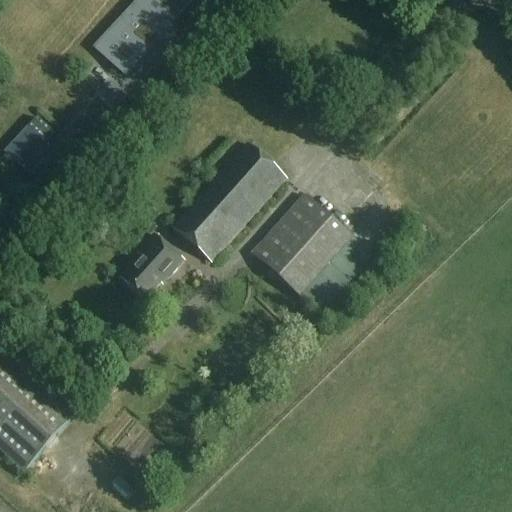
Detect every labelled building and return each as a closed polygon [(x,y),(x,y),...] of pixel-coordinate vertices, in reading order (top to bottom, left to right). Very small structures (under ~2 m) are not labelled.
[(126,80),(200,0),(141,0),(95,51),(126,80)] [(88,92),(105,73),(94,63),(78,82),(88,92)] [(209,263),(285,178),(246,143),(170,227),(209,263)] [(5,186),(0,191),(0,203),(4,208),(16,196),(5,186)] [(349,192),(352,204),(343,205),(348,234),(373,229),(374,232),(387,230),(380,187),(349,192)] [(323,319),(376,260),(307,198),(254,256),(323,319)] [(165,280),(182,260),(153,234),(135,254),(138,257),(118,280),(142,301),(163,278),(165,280)] [(0,452),(25,476),(82,413),(0,339),(0,452)]
